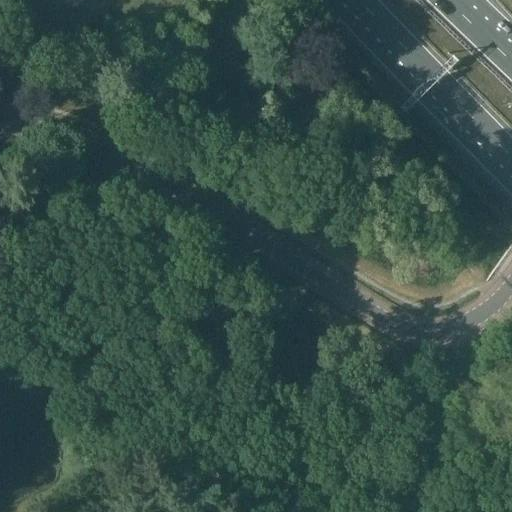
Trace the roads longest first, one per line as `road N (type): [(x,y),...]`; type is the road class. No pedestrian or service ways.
road 1 (residential): [(444,332),(385,319),(184,192),(50,132),(0,120)]
road 2 (motorway): [(351,0),(511,165)]
road 3 (unclassified): [(444,332),(450,389),(390,511)]
